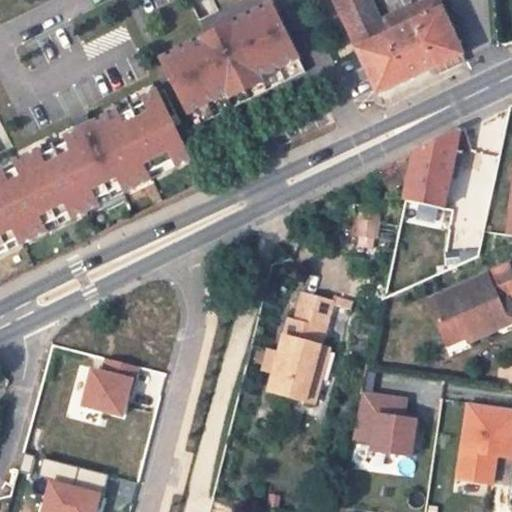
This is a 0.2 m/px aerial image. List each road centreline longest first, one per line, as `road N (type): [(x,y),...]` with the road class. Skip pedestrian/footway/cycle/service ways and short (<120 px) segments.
road 1 (secondary): [(488,89),(13,322)]
road 2 (residential): [(0,463),(22,388),(13,322)]
